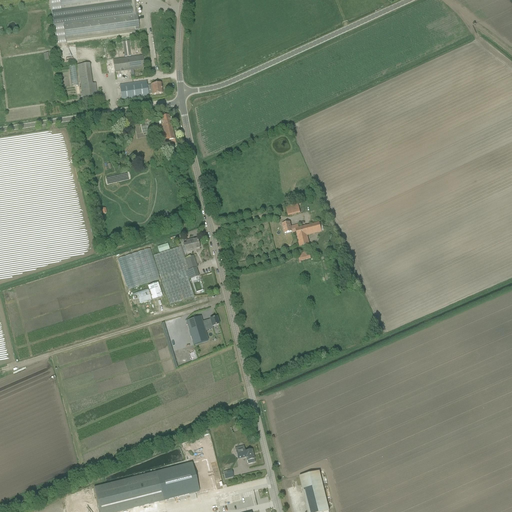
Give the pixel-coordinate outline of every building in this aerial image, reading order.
[(135,35),(135,31),(139,30),(137,14),(134,0),(59,0),(61,10),(131,1),(133,15),(63,24),(65,40),(66,44),(135,35)] [(124,56),(131,56),(129,41),(122,41),(124,56)] [(145,69),(143,56),(113,60),(115,73),(145,69)] [(82,99),(97,97),(95,84),(92,85),(89,64),(77,66),(82,99)] [(120,87),(122,100),(148,96),(148,95),(148,90),(147,84),(133,85),(120,87)] [(148,90),(148,95),(152,94),(152,95),(162,94),(161,84),(151,85),(151,90),(148,90)] [(158,126),(159,131),(163,147),(167,146),(176,144),(169,116),(161,118),(162,125),(158,126)] [(300,247),(305,246),(309,245),(307,236),(322,232),(321,232),(324,231),(322,222),(319,223),(299,228),(298,225),(291,227),(290,223),(282,225),(284,234),(292,232),(292,233),(296,232),(300,247)] [(197,239),(193,240),(193,243),(183,245),(185,253),(193,251),(193,250),(199,249),(197,239)] [(158,248),(159,253),(169,250),(167,244),(158,248)] [(189,271),(188,271),(181,248),(153,256),(169,305),(194,297),(186,272),(189,280),(199,277),(196,269),(197,268),(193,256),(185,259),(189,271)] [(297,254),(299,262),(310,259),(308,251),(297,254)] [(162,298),(158,283),(148,287),(152,301),(162,298)] [(136,305),(151,300),(148,289),(132,294),(136,305)] [(189,321),(190,325),(195,342),(210,337),(208,331),(213,329),(212,327),(219,325),(217,318),(210,320),(202,322),(201,317),(189,321)] [(245,452),(245,450),(244,446),(235,448),(236,452),(238,460),(246,458),(247,461),(248,464),(255,463),(254,459),(252,450),(245,452)] [(192,462),(94,488),(99,511),(120,511),(199,492),(192,462)] [(232,470),(223,472),(225,480),(233,478),(232,470)] [(307,511),(323,511),(328,511),(319,472),(299,477),(307,511)]
